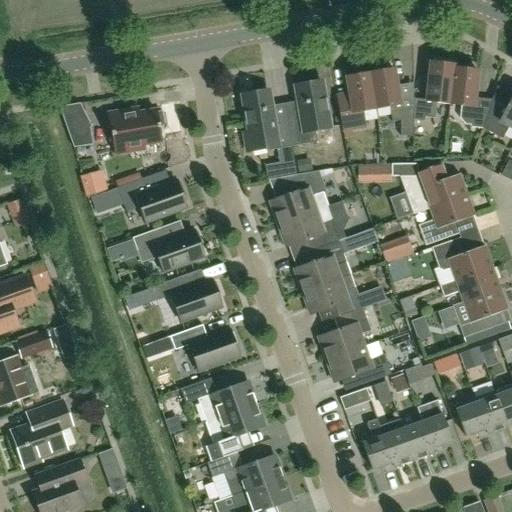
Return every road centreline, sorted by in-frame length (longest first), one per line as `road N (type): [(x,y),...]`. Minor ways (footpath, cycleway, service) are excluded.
road 1 (residential): [(350,511),(211,142),(197,43)]
road 2 (tertiary): [(197,43),(434,0)]
road 3 (tertiary): [(0,71),(197,43)]
road 4 (residential): [(376,511),(511,463)]
